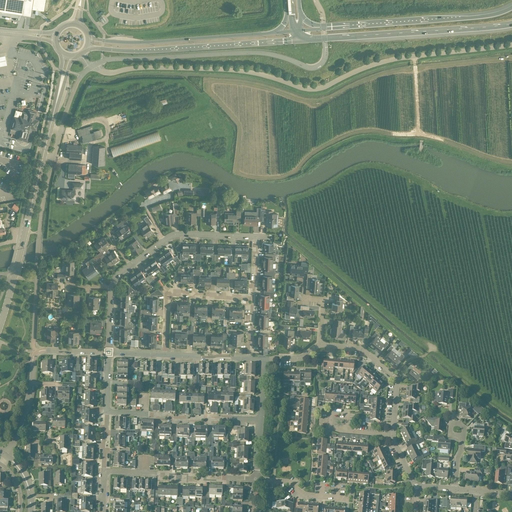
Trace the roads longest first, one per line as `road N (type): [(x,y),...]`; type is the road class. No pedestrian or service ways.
road 1 (unclassified): [(96,64),(104,72),(247,71),(307,89),(392,59),(511,45)]
road 2 (unclassified): [(324,39),(325,57),(314,68),(254,52),(103,61)]
road 3 (secondary): [(87,47),(298,41)]
road 4 (motorway): [(511,7),(323,28)]
road 5 (motorway): [(324,39),(511,25)]
road 6 (secondary): [(273,32),(136,42),(88,37)]
road 7 (unclassified): [(39,232),(69,100),(89,68)]
road 8 (secondary): [(23,232),(58,91)]
road 9 (residential): [(165,354),(173,291),(252,299)]
